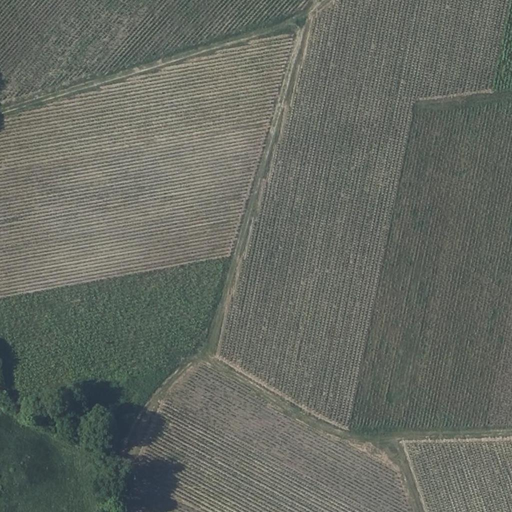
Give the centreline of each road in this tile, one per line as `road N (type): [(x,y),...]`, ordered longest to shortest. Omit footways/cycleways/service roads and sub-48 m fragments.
road 1 (track): [(308,9),(201,353),(154,393),(129,452),(121,511)]
road 2 (track): [(0,115),(308,9)]
